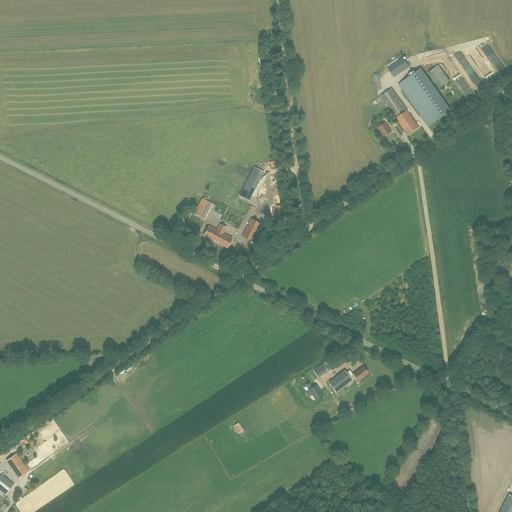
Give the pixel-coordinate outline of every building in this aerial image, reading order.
[(480,55),(473,60),(476,64),(483,59),(480,55)] [(409,66),(407,63),(402,57),(398,60),(388,67),(387,67),(394,77),(409,67),(409,66)] [(450,81),(439,64),(428,72),(440,88),(450,81)] [(486,78),(492,74),(487,67),(482,71),(486,78)] [(424,118),(423,119),(428,126),(451,110),(421,68),(399,84),(424,118)] [(464,93),(471,89),(466,81),(459,84),(464,93)] [(419,127),(414,120),(391,89),(380,96),(408,134),(419,127)] [(384,137),(391,132),(385,123),(378,128),(384,137)] [(256,181),(262,171),(254,167),(249,177),(240,196),(247,199),(256,181)] [(201,217),(209,202),(202,199),(194,214),(201,217)] [(282,210),(278,211),(279,217),(277,217),(273,218),(274,224),(284,223),(282,211),(282,210)] [(252,241),(254,237),(260,224),(252,220),(251,220),(251,219),(251,220),(249,224),(250,225),(248,228),(247,227),(245,232),(242,236),(243,236),(247,239),(251,241),(252,241)] [(220,224),(217,230),(210,225),(205,235),(209,237),(212,238),(212,239),(215,241),(217,239),(218,236),(221,231),(224,225),(220,224)] [(227,247),(229,243),(230,241),(232,237),(224,233),(227,227),(224,225),(221,231),(218,236),(217,239),(215,241),(227,247)] [(495,275),(510,268),(502,252),(487,260),(495,275)] [(323,364),(313,370),(317,377),(327,371),(323,364)] [(368,373),(363,367),(354,374),(359,380),(368,373)] [(345,371),(329,384),(335,392),(351,379),(345,371)] [(316,400),(317,399),(323,396),(316,386),(307,391),(310,396),(312,395),(316,400)] [(360,401),(368,398),(366,393),(353,399),(354,402),(359,399),(360,401)] [(288,404),(293,402),(289,394),(285,397),(288,404)] [(239,434),(243,431),(238,423),(234,426),(239,434)] [(29,471),(17,454),(7,461),(19,478),(29,471)] [(23,479),(25,482),(36,475),(32,470),(27,473),(28,475),(23,479)] [(0,490),(5,495),(14,484),(0,472),(0,490)] [(500,511),(511,511),(511,496),(509,495),(500,511)]
